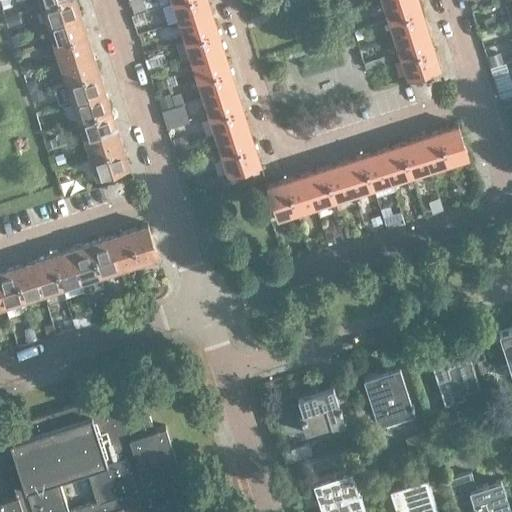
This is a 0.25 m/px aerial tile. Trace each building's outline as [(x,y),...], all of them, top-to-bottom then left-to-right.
[(80,12),(76,0),(51,0),(41,3),(47,22),(80,12)] [(211,9),(208,0),(173,0),(172,0),(179,19),(211,9)] [(421,8),(418,0),(382,0),(388,18),(421,8)] [(427,27),(421,8),(388,18),(394,37),(427,27)] [(217,28),(211,9),(179,19),(185,39),(217,28)] [(86,31),(80,12),(47,22),(53,41),(86,31)] [(433,46),(427,27),(394,37),(400,56),(433,46)] [(223,47),(217,28),(185,39),(191,58),(223,47)] [(92,50),(86,31),(53,41),(60,60),(92,50)] [(439,65),(433,46),(400,56),(407,76),(439,65)] [(229,66),(223,47),(191,58),(197,77),(229,66)] [(98,69),(92,50),(60,60),(66,79),(98,69)] [(235,85),(229,66),(197,77),(203,96),(235,85)] [(104,88),(98,69),(66,79),(72,98),(104,88)] [(242,104),(235,85),(203,96),(209,115),(242,104)] [(110,107),(104,88),(72,98),(78,117),(110,107)] [(185,90),(163,93),(166,122),(188,119),(185,90)] [(248,123),(242,104),(209,115),(215,134),(248,123)] [(116,126),(110,107),(78,117),(84,137),(116,126)] [(468,155),(458,122),(438,129),(448,161),(468,155)] [(254,142),(248,123),(215,134),(221,153),(254,142)] [(123,145),(116,126),(84,137),(90,156),(123,145)] [(448,161),(438,129),(419,135),(429,167),(448,161)] [(429,167),(419,135),(400,141),(410,173),(429,167)] [(410,173),(400,141),(381,147),(391,179),(410,173)] [(260,162),(254,142),(221,153),(228,173),(260,162)] [(129,165),(123,145),(90,156),(96,175),(129,165)] [(391,179),(381,147),(362,153),(372,185),(391,179)] [(372,185),(362,153),(343,159),(353,192),(372,185)] [(353,192),(343,159),(324,165),(334,198),(353,192)] [(334,198),(324,165),(305,171),(315,204),(334,198)] [(315,204),(305,171),(286,177),(296,210),(315,204)] [(296,210),(286,177),(266,184),(276,216),(296,210)] [(158,254),(147,222),(128,228),(138,261),(158,254)] [(138,261),(128,228),(109,234),(119,267),(138,261)] [(119,267),(109,234),(89,240),(100,273),(119,267)] [(100,273),(89,240),(70,247),(81,279),(100,273)] [(81,279),(70,247),(51,253),(62,285),(81,279)] [(62,285),(51,253),(32,259),(43,291),(62,285)] [(43,291),(32,259),(13,265),(24,297),(43,291)] [(24,297),(13,265),(0,269),(0,288),(5,304),(24,297)] [(65,326),(62,317),(52,320),(55,330),(65,326)] [(54,331),(52,324),(45,325),(47,332),(54,331)] [(36,337),(32,326),(25,328),(28,340),(36,337)] [(511,327),(500,331),(508,355),(506,356),(508,361),(509,360),(511,368),(511,327)] [(481,388),(466,343),(418,358),(426,383),(438,380),(444,400),(481,388)] [(420,391),(408,353),(396,357),(398,364),(363,375),(378,421),(414,409),(409,395),(420,391)] [(355,416),(342,377),(329,381),(331,386),(298,396),(304,415),(300,416),(305,432),(355,416)] [(180,511),(170,478),(181,474),(165,425),(154,428),(144,397),(111,407),(106,393),(4,426),(17,465),(8,468),(17,495),(0,500),(0,511),(180,511)] [(308,441),(282,450),(285,461),(312,453),(308,441)] [(318,475),(352,463),(346,446),(312,458),(318,475)] [(352,511),(364,508),(350,468),(312,480),(322,511),(352,511)] [(438,511),(426,474),(391,485),(386,470),(373,474),(385,511),(391,511),(398,510),(398,511),(438,511)] [(511,511),(500,478),(476,486),(470,470),(448,478),(459,511),(475,506),(477,511),(511,511)]
